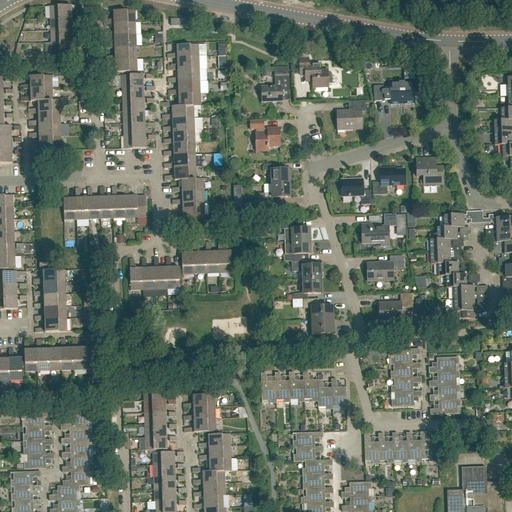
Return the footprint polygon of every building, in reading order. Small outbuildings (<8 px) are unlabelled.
[(50,20),(72,19),(71,6),(49,7),(50,20)] [(113,24),(136,23),(135,11),(113,12),(113,24)] [(50,32),(72,31),(72,19),(50,20),(50,32)] [(114,36),(136,36),(136,23),(113,24),(114,36)] [(51,44),(73,43),(72,31),(50,32),(51,44)] [(114,49),(137,48),(136,36),(114,36),(114,49)] [(73,43),(51,44),(51,57),(73,56),(73,55),(73,43)] [(167,59),(175,59),(177,59),(177,58),(199,58),(199,45),(177,46),(177,54),(167,55),(167,59)] [(115,61),(137,60),(137,48),(114,49),(115,61)] [(177,71),(200,70),(199,58),(177,58),(177,59),(177,66),(167,67),(167,71),(177,71)] [(327,72),(327,71),(320,71),(320,64),(309,65),(309,59),(299,59),(299,76),(305,75),(305,82),(312,81),(313,88),(328,88),(328,86),(334,86),(336,86),(337,85),(338,83),(338,82),(338,80),(337,79),(335,78),(334,77),(332,77),(332,76),(332,75),(331,74),(330,73),(329,72),(328,72),(327,72)] [(137,60),(115,61),(115,73),(137,72),(137,60)] [(289,91),(289,78),(288,68),(274,69),(275,87),(262,87),(262,103),(282,102),(282,91),(289,91)] [(178,83),(200,82),(200,70),(177,71),(178,83)] [(122,89),(144,88),(143,75),(121,76),(122,89)] [(30,90),(52,89),(52,77),(30,77),(30,90)] [(384,100),(389,99),(390,104),(390,105),(414,104),(414,103),(414,94),(415,94),(416,93),(417,92),(416,90),(415,89),(414,89),(413,82),(413,80),(390,81),(390,83),(389,83),(389,88),(384,88),(384,87),(383,87),(382,86),(374,87),(373,88),(374,103),(375,103),(375,102),(381,101),(382,103),(383,103),(384,103),(384,101),(384,100)] [(178,95),(200,94),(200,82),(178,83),(178,91),(168,91),(168,96),(178,95)] [(122,101),(144,100),(144,88),(122,89),(122,101)] [(53,101),(52,89),(30,90),(31,102),(38,102),(53,101)] [(194,107),(201,107),(200,94),(178,95),(179,107),(194,107)] [(123,113),(145,112),(144,100),(122,101),(123,113)] [(38,114),(60,113),(60,101),(53,101),(38,102),(38,114)] [(362,130),(362,111),(366,111),(366,102),(353,102),(353,111),(336,112),(337,127),(344,127),(344,131),(362,130)] [(194,119),(194,107),(179,107),(172,107),(172,120),(194,119)] [(511,109),(508,109),(501,109),(501,121),(511,120),(511,109)] [(123,125),(145,124),(145,112),(123,113),(123,125)] [(39,126),(61,125),(60,113),(38,114),(39,126)] [(173,132),(195,131),(194,119),(172,120),(173,132)] [(511,133),(511,120),(501,121),(494,121),(494,134),(511,133)] [(264,129),(264,121),(250,122),(250,130),(259,130),(260,133),(255,134),(256,152),(269,152),(269,148),(280,147),(280,128),(264,129)] [(123,137),(146,136),(145,124),(123,125),(123,137)] [(39,138),(61,137),(61,125),(39,126),(39,138)] [(0,139),(12,139),(11,127),(4,127),(0,127),(0,139)] [(195,143),(195,131),(173,132),(173,140),(163,140),(163,144),(170,144),(173,144),(195,143)] [(511,145),(511,133),(494,134),(495,146),(502,146),(502,145),(511,145)] [(146,136),(123,137),(124,150),(146,149),(146,136)] [(61,137),(39,138),(40,151),(62,150),(61,137)] [(0,152),(12,152),(12,139),(0,139),(0,152)] [(173,156),(196,155),(195,143),(173,144),(173,156)] [(511,157),(511,145),(502,145),(502,146),(503,158),(510,158),(510,157),(511,157)] [(12,152),(0,152),(0,164),(13,164),(12,152)] [(174,168),(196,168),(196,155),(173,156),(174,168)] [(436,167),(436,158),(415,159),(416,177),(423,177),(423,187),(443,186),(443,167),(436,167)] [(272,185),(290,184),(289,170),(276,171),(276,164),(263,165),(264,171),(271,171),(272,185)] [(196,180),(196,168),(174,168),(174,181),(181,181),(181,180),(196,180)] [(391,171),(391,169),(380,169),(380,183),(373,183),(373,196),(387,195),(387,186),(405,186),(404,170),(391,171)] [(182,193),(204,192),(203,179),(196,180),(181,180),(181,181),(182,193)] [(363,191),(362,180),(342,181),(342,197),(360,197),(361,206),(372,205),(371,191),(363,191)] [(277,198),(290,198),(290,184),(272,185),(272,193),(258,194),(259,205),(277,204),(277,198)] [(182,205),(204,204),(204,192),(182,193),(182,205)] [(0,208),(14,209),(13,196),(0,196),(0,208)] [(125,197),(125,219),(146,218),(146,196),(125,197)] [(101,220),(113,220),(112,197),(100,198),(101,220)] [(113,220),(125,219),(125,197),(112,197),(113,220)] [(77,221),(89,220),(88,198),(76,199),(77,221)] [(89,220),(101,220),(100,198),(88,198),(89,220)] [(64,221),(77,221),(76,199),(63,199),(64,221)] [(183,217),(205,216),(204,204),(182,205),(183,217)] [(0,221),(14,221),(14,209),(0,208),(0,221)] [(471,224),(477,224),(477,212),(466,212),(466,220),(471,220),(471,224)] [(388,227),(396,227),(396,215),(384,215),(385,227),(361,228),(362,245),(380,244),(380,247),(389,247),(388,227)] [(205,216),(183,217),(183,229),(205,229),(205,216)] [(456,228),(464,228),(463,216),(444,216),(444,228),(444,229),(456,228)] [(496,231),(511,230),(511,217),(496,218),(496,231)] [(0,233),(14,233),(14,221),(0,221),(0,233)] [(283,230),(283,242),(310,242),(310,229),(297,229),(297,223),(283,223),(283,230)] [(457,240),(456,228),(444,229),(444,228),(437,228),(437,235),(430,235),(430,240),(437,240),(437,241),(449,240),(457,240)] [(511,241),(511,230),(496,231),(496,243),(501,243),(504,243),(504,242),(511,241)] [(0,245),(15,245),(14,233),(0,233),(0,245)] [(450,252),(449,240),(437,241),(437,240),(430,240),(430,253),(450,252)] [(218,242),(218,250),(218,252),(219,274),(232,274),(231,264),(231,252),(222,252),(222,242),(218,242)] [(284,262),(291,261),(298,261),(298,255),(310,255),(310,242),(283,242),(284,255),(284,262)] [(0,257),(15,257),(15,251),(24,250),(24,245),(15,245),(0,245),(0,257)] [(207,275),(219,274),(218,252),(206,253),(207,275)] [(450,264),(450,252),(430,253),(431,265),(438,265),(438,264),(450,264)] [(182,276),(195,275),(194,253),(181,253),(182,276)] [(195,275),(207,275),(206,253),(194,253),(195,275)] [(15,257),(0,257),(0,270),(15,270),(15,257)] [(367,282),(393,281),(393,269),(404,269),(403,257),(390,257),(390,263),(367,264),(367,282)] [(143,291),(142,269),(134,269),(134,266),(134,259),(129,260),(130,291),(143,291)] [(302,280),(321,280),(321,265),(307,266),(307,261),(298,261),(291,261),(292,272),(302,272),(302,280)] [(40,272),(52,271),(51,263),(39,264),(40,272)] [(458,276),(457,264),(453,264),(450,264),(438,264),(438,265),(438,277),(446,277),(446,276),(458,276)] [(511,266),(505,266),(505,279),(502,279),(502,289),(507,289),(511,288),(511,266)] [(143,291),(155,291),(154,268),(142,269),(143,291)] [(155,291),(167,290),(167,268),(154,268),(155,291)] [(167,268),(167,290),(180,290),(179,268),(167,268)] [(53,271),(43,272),(44,284),(66,283),(65,271),(53,271)] [(0,285),(17,285),(17,279),(20,279),(19,277),(26,276),(26,272),(0,273),(0,285)] [(465,288),(465,287),(465,275),(461,275),(458,276),(446,276),(446,277),(446,288),(453,288),(465,288)] [(302,300),(308,299),(307,294),(322,294),(321,280),(302,280),(303,293),(292,295),(292,300),(302,300)] [(44,296),(66,296),(66,283),(44,284),(44,296)] [(0,297),(17,297),(17,285),(0,285),(0,297)] [(454,300),(473,300),(473,287),(468,287),(465,287),(465,288),(453,288),(454,300)] [(419,294),(412,295),(414,307),(420,307),(419,294)] [(394,326),(394,323),(401,322),(401,309),(412,308),(412,295),(400,295),(400,303),(379,304),(379,323),(381,323),(382,327),(394,326)] [(44,309),(67,308),(66,296),(44,296),(44,309)] [(17,297),(0,297),(0,309),(18,309),(17,297)] [(311,321),(333,320),(333,307),(319,307),(319,299),(308,299),(302,300),(302,308),(311,308),(311,321)] [(473,300),(454,300),(454,312),(461,312),(462,319),(474,319),(473,300)] [(45,321),(67,320),(67,308),(44,309),(45,321)] [(67,320),(45,321),(45,333),(67,332),(67,320)] [(333,320),(311,321),(312,335),(311,335),(311,344),(327,343),(327,334),(334,334),(333,320)] [(74,371),(86,370),(85,348),(73,349),(74,371)] [(85,348),(86,370),(99,370),(98,348),(85,348)] [(50,371),(62,371),(61,349),(49,350),(50,371)] [(62,371),(74,371),(73,349),(61,349),(62,371)] [(9,350),(9,357),(9,359),(10,382),(22,381),(22,359),(13,359),(13,350),(9,350)] [(25,372),(38,372),(37,350),(24,350),(25,372)] [(38,372),(50,371),(49,350),(37,350),(38,372)] [(393,359),(390,359),(390,366),(412,365),(412,364),(412,360),(414,360),(414,358),(417,358),(416,356),(420,356),(420,350),(390,351),(390,352),(393,352),(393,359)] [(437,374),(437,373),(459,373),(459,372),(456,372),(455,365),(459,365),(458,358),(436,359),(436,364),(434,364),(434,366),(432,366),(432,368),(428,368),(429,374),(437,374)] [(0,381),(10,382),(9,359),(0,359),(0,381)] [(420,370),(420,364),(412,364),(412,365),(390,366),(393,366),(394,373),(390,373),(391,380),(412,379),(412,378),(412,374),(414,374),(414,372),(417,372),(417,370),(420,370)] [(289,373),(289,382),(290,404),(290,400),(297,400),(298,403),(304,403),(303,381),(299,381),(299,379),(296,379),(296,377),(294,377),(294,373),(289,373)] [(303,373),(303,381),(304,403),(304,400),(311,400),(312,403),(318,403),(317,381),(313,381),(313,379),(310,379),(310,376),(308,376),(308,373),(303,373)] [(437,388),(437,387),(459,386),(456,386),(456,379),(459,379),(459,373),(437,373),(437,374),(437,378),(435,378),(435,380),(432,380),(432,382),(429,382),(429,388),(437,388)] [(269,401),(270,404),(276,404),(275,382),(271,382),(271,380),(268,380),(268,378),(266,378),(266,374),(261,374),(262,405),(262,404),(262,401),(269,401)] [(280,374),(275,374),(275,382),(276,404),(276,401),(283,401),(284,404),(290,404),(289,382),(285,382),(285,380),(283,380),(282,377),(281,377),(280,374)] [(421,383),(421,378),(412,378),(412,379),(391,380),(394,380),(394,387),(391,387),(391,393),(413,393),(413,392),(413,388),(415,388),(415,386),(417,385),(417,384),(421,383)] [(323,384),(323,380),(317,381),(318,403),(318,411),(318,408),(326,407),(326,411),(332,410),(331,389),(327,389),(327,386),(325,386),(325,384),(323,384)] [(336,380),(331,380),(331,389),(332,410),(332,407),(340,407),(340,410),(346,410),(346,388),(341,388),(341,386),(338,386),(338,384),(336,384),(336,380)] [(438,402),(438,401),(460,400),(457,400),(456,393),(460,393),(459,386),(437,387),(437,388),(437,392),(435,392),(435,394),(433,394),(433,396),(429,397),(429,402),(438,402)] [(47,387),(35,388),(36,395),(48,394),(47,387)] [(144,402),(165,401),(165,389),(143,389),(144,402)] [(421,397),(421,392),(413,392),(413,393),(391,393),(391,394),(394,394),(395,401),(391,401),(392,408),(414,407),(413,402),(415,402),(415,400),(418,399),(418,398),(421,397)] [(193,408),(215,408),(215,395),(193,396),(193,408)] [(460,400),(438,401),(438,402),(438,406),(436,406),(436,408),(433,408),(433,410),(430,410),(430,416),(460,415),(460,414),(457,414),(457,407),(460,407),(460,400)] [(144,414),(166,413),(165,401),(144,402),(144,414)] [(194,421),(216,420),(215,408),(193,408),(194,421)] [(44,427),(44,423),(47,422),(47,420),(49,420),(49,418),(53,418),(53,417),(52,412),(25,413),(25,421),(22,421),(23,428),(26,428),(44,427)] [(144,426),(166,426),(166,413),(144,414),(144,426)] [(88,430),(88,423),(91,423),(91,416),(69,416),(69,421),(67,421),(67,424),(64,424),(64,426),(61,426),(61,431),(70,431),(88,430)] [(216,420),(194,421),(194,433),(216,432),(216,420)] [(145,439),(167,438),(166,426),(144,426),(145,439)] [(44,441),(44,436),(47,436),(47,434),(50,434),(50,432),(53,432),(53,427),(44,427),(26,428),(26,435),(23,435),(23,442),(26,442),(44,441)] [(88,444),(88,437),(91,437),(91,430),(88,430),(70,431),(70,435),(67,435),(67,438),(65,438),(65,440),(61,440),(61,445),(70,445),(88,444)] [(293,442),(293,449),(296,448),(315,448),(315,447),(315,443),(317,443),(317,441),(319,441),(319,439),(323,439),(323,433),(292,434),(292,435),(296,435),(296,442),(293,442)] [(411,433),(406,434),(406,442),(407,464),(407,461),(415,460),(415,464),(421,463),(420,442),(416,442),(416,439),(413,440),(413,437),(411,437),(411,433)] [(425,433),(420,433),(420,442),(421,463),(421,460),(429,460),(429,463),(436,463),(435,441),(430,441),(430,439),(428,439),(427,436),(426,436),(425,433)] [(384,434),(378,435),(378,443),(379,443),(380,465),(380,462),(387,462),(387,465),(393,465),(393,443),(392,443),(388,443),(388,440),(386,441),(386,438),(384,438),(384,434)] [(397,434),(392,434),(392,443),(393,443),(393,465),(394,465),(394,461),(401,461),(401,464),(407,464),(406,442),(402,442),(402,440),(399,440),(399,437),(397,437),(397,434)] [(209,448),(231,447),(230,435),(208,436),(209,448)] [(373,462),(373,465),(380,465),(379,443),(378,443),(374,443),(374,441),(372,441),(371,439),(370,439),(369,435),(364,435),(365,466),(366,466),(366,462),(373,462)] [(167,438),(145,439),(145,451),(167,450),(167,438)] [(45,455),(45,450),(48,450),(48,448),(50,448),(50,446),(54,446),(53,440),(44,441),(26,442),(27,449),(24,449),(24,456),(27,456),(45,455)] [(89,458),(88,451),(92,451),(91,444),(88,444),(70,445),(71,449),(68,449),(68,452),(65,452),(65,454),(62,454),(62,459),(71,459),(89,458)] [(209,460),(231,459),(231,447),(209,448),(209,460)] [(323,453),(323,447),(315,447),(315,448),(296,448),(296,456),(293,456),(294,463),(305,462),(315,462),(315,461),(315,457),(317,457),(317,455),(320,455),(320,453),(323,453)] [(153,466),(175,465),(174,453),(152,454),(153,466)] [(24,456),(19,456),(19,464),(24,464),(24,470),(46,469),(46,464),(48,464),(48,462),(51,462),(51,460),(54,460),(54,454),(45,455),(27,456),(24,456)] [(89,472),(89,465),(92,464),(92,458),(89,458),(71,459),(71,463),(68,464),(68,466),(66,466),(66,468),(62,468),(62,473),(72,473),(71,473),(89,472)] [(224,472),(231,472),(231,459),(209,460),(210,472),(209,472),(224,472)] [(332,461),(324,461),(315,461),(315,462),(305,462),(305,469),(302,470),(302,476),(324,475),(324,471),(326,471),(326,469),(329,468),(329,467),(332,466),(332,461)] [(153,478),(175,478),(175,465),(153,466),(153,478)] [(447,511),(502,511),(501,482),(486,483),(485,468),(461,469),(462,491),(447,491),(447,511)] [(32,487),(32,483),(35,482),(35,480),(37,480),(37,478),(41,478),(40,472),(13,474),(14,482),(11,482),(11,488),(14,488),(32,487)] [(79,486),(79,487),(90,486),(90,479),(93,478),(92,472),(89,472),(71,473),(72,473),(72,477),(69,477),(69,480),(66,480),(66,482),(63,482),(63,487),(79,486)] [(225,484),(224,472),(209,472),(210,472),(202,472),(203,485),(225,484)] [(333,480),(333,475),(324,475),(302,476),(305,476),(306,483),(302,484),(303,490),(325,489),(325,485),(327,485),(327,482),(330,482),(329,480),(333,480)] [(154,491),(176,490),(175,478),(153,478),(154,491)] [(341,493),(342,499),(350,498),(372,498),(372,497),(368,497),(368,490),(371,490),(371,483),(349,484),(350,489),(347,489),(347,491),(345,491),(345,493),(341,493)] [(203,497),(225,496),(225,484),(203,485),(203,497)] [(79,493),(79,487),(79,486),(63,487),(57,487),(57,492),(55,492),(55,494),(53,494),(53,496),(49,496),(49,502),(58,502),(58,501),(76,500),(76,493),(79,493)] [(32,501),(32,497),(35,496),(35,494),(38,494),(37,492),(41,492),(41,487),(32,487),(14,488),(14,495),(11,496),(11,502),(14,502),(32,501)] [(333,494),(333,489),(325,489),(303,490),(306,490),(306,497),(303,498),(303,504),(325,503),(325,499),(327,499),(327,496),(330,496),(330,494),(333,494)] [(154,503),(176,502),(176,490),(154,491),(154,503)] [(194,510),(201,509),(204,509),(226,508),(225,496),(203,497),(204,505),(194,505),(194,510)] [(342,507),(341,511),(356,511),(372,511),(369,511),(369,504),(372,504),(372,498),(350,498),(350,503),(348,503),(348,505),(345,505),(345,507),(342,507)] [(58,501),(58,502),(59,506),(56,506),(56,508),(53,508),(53,510),(50,510),(49,511),(76,511),(76,507),(80,507),(79,501),(76,501),(76,500),(58,501)] [(32,511),(33,511),(36,510),(35,508),(38,508),(38,506),(41,506),(41,501),(32,501),(14,502),(15,509),(12,509),(11,511),(32,511)] [(176,511),(176,502),(154,503),(147,503),(147,511),(146,511),(145,511),(176,511)] [(334,508),(334,503),(325,503),(303,504),(306,504),(307,511),(304,511),(303,511),(327,511),(328,510),(330,510),(330,508),(334,508)]
